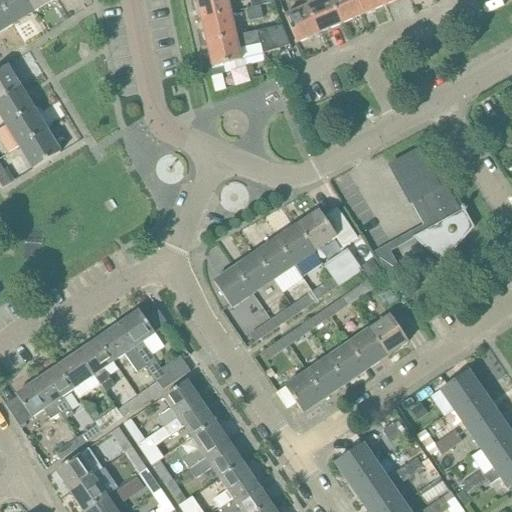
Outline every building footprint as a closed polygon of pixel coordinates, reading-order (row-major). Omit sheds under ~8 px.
[(0,0),(0,4),(12,25),(34,12),(25,0),(0,0)] [(25,0),(34,12),(53,0),(25,0)] [(197,0),(202,20),(231,14),(227,0),(197,0)] [(305,0),(309,7),(320,33),(342,24),(332,0),(305,0)] [(332,0),(342,24),(364,15),(357,0),(332,0)] [(357,0),(364,15),(386,5),(383,0),(357,0)] [(0,32),(12,25),(0,4),(0,32)] [(245,11),(248,23),(264,20),(261,7),(245,11)] [(297,43),(320,33),(309,7),(285,17),(297,43)] [(231,14),(202,20),(207,43),(236,37),(231,14)] [(254,32),(236,37),(207,43),(212,67),(222,65),(224,74),(249,68),(248,59),(242,60),(239,49),(260,45),(263,54),(290,46),(281,24),(254,32)] [(0,70),(0,99),(21,87),(8,66),(0,70)] [(21,87),(0,99),(0,115),(7,127),(35,110),(21,87)] [(35,110),(7,127),(20,148),(48,131),(35,110)] [(61,153),(48,131),(20,148),(33,170),(61,153)] [(442,170),(432,176),(418,151),(390,166),(411,203),(418,199),(433,226),(414,239),(442,264),(474,228),(463,211),(466,210),(465,207),(463,208),(442,170)] [(0,166),(0,183),(3,188),(14,181),(6,166),(2,169),(0,166)] [(319,211),(297,226),(315,252),(336,238),(343,248),(357,238),(337,209),(324,218),(319,211)] [(277,240),(295,266),(315,252),(297,226),(277,240)] [(274,280),(295,266),(277,240),(256,254),(274,280)] [(374,253),(390,280),(402,273),(387,246),(374,253)] [(253,295),(274,280),(256,254),(235,268),(253,295)] [(371,259),(357,268),(360,273),(367,282),(379,274),(371,259)] [(355,265),(334,280),(339,287),(360,273),(357,268),(355,265)] [(232,309),(253,295),(235,268),(214,283),(232,309)] [(319,301),(339,287),(334,280),(314,293),(319,301)] [(372,290),(367,282),(346,296),(351,304),(372,290)] [(319,301),(314,293),(293,308),(298,315),(319,301)] [(351,304),(346,296),(325,310),(330,318),(351,304)] [(298,315),(293,308),(271,322),(276,329),(298,315)] [(330,318),(325,310),(304,325),(309,333),(330,318)] [(139,311),(118,326),(147,367),(158,383),(163,390),(190,372),(180,356),(161,369),(143,343),(155,334),(139,311)] [(390,316),(369,330),(387,357),(408,342),(390,316)] [(255,344),(276,329),(271,322),(250,336),(255,344)] [(304,325),(283,339),(288,347),(309,333),(304,325)] [(118,326),(98,339),(114,362),(125,355),(138,373),(147,367),(118,326)] [(348,344),(366,371),(387,357),(369,330),(348,344)] [(98,339),(77,353),(93,377),(93,376),(105,394),(115,387),(103,370),(114,362),(98,339)] [(267,361),(288,347),(283,339),(262,353),(267,361)] [(366,371),(348,344),(327,359),(345,385),(366,371)] [(77,353),(57,367),(73,391),(93,377),(77,353)] [(306,373),(324,400),(345,385),(327,359),(306,373)] [(62,398),(73,391),(57,367),(37,381),(64,421),(73,415),(62,398)] [(441,390),(454,410),(482,392),(468,372),(441,390)] [(324,400),(306,373),(285,387),(303,414),(324,400)] [(64,421),(37,381),(16,395),(19,399),(8,406),(7,405),(6,405),(20,427),(43,411),(50,421),(59,415),(64,421)] [(157,420),(163,428),(201,402),(187,381),(164,397),(172,410),(157,420)] [(158,383),(137,397),(138,398),(142,404),(163,391),(158,383)] [(482,392),(454,410),(468,430),(495,411),(482,392)] [(138,398),(117,412),(122,418),(142,404),(138,398)] [(144,441),(137,445),(151,466),(158,461),(163,458),(155,447),(170,438),(184,428),(185,428),(192,438),(215,422),(201,402),(163,428),(161,429),(149,438),(144,441)] [(421,404),(411,411),(418,421),(428,414),(421,404)] [(115,408),(94,422),(96,426),(101,432),(122,418),(117,412),(115,408)] [(509,431),(495,411),(468,430),(482,450),(509,431)] [(137,445),(144,441),(131,421),(124,425),(137,445)] [(229,443),(215,422),(192,438),(200,450),(183,461),(189,470),(229,443)] [(392,425),(383,431),(389,441),(399,435),(392,425)] [(96,426),(76,439),(81,446),(101,432),(96,426)] [(111,434),(125,454),(132,449),(119,429),(111,434)] [(482,450),(495,469),(511,457),(511,435),(509,431),(482,450)] [(445,439),(452,449),(462,442),(455,432),(445,439)] [(76,439),(56,454),(60,460),(61,460),(81,446),(76,439)] [(452,449),(445,439),(435,446),(442,456),(452,449)] [(212,469),(219,479),(243,463),(229,443),(189,470),(196,480),(212,469)] [(349,483),(376,464),(363,445),(335,463),(349,483)] [(69,492),(92,476),(103,469),(89,449),(56,471),(69,492)] [(125,454),(139,474),(146,469),(132,449),(125,454)] [(511,457),(495,469),(509,489),(511,487),(511,457)] [(417,460),(407,467),(413,477),(423,470),(417,460)] [(158,461),(151,466),(165,486),(173,481),(160,461),(159,462),(158,461)] [(213,501),(219,509),(257,484),(243,463),(219,479),(228,491),(213,501)] [(362,503),(390,484),(376,464),(349,483),(362,503)] [(403,484),(413,477),(407,467),(396,474),(403,484)] [(160,490),(146,469),(139,474),(153,495),(160,490)] [(489,482),(482,471),(471,478),(479,489),(489,482)] [(69,492),(83,511),(106,496),(92,476),(69,492)] [(461,485),(465,491),(468,496),(479,489),(471,478),(461,485)] [(449,490),(441,479),(432,486),(420,494),(428,504),(449,490)] [(173,481),(165,486),(179,507),(186,501),(173,481)] [(233,500),(241,511),(257,511),(270,504),(257,484),(219,509),(219,510),(233,500)] [(362,503),(368,511),(391,511),(403,504),(390,484),(362,503)] [(155,511),(170,511),(174,510),(160,490),(153,495),(161,508),(155,511)] [(473,502),(468,496),(465,491),(457,497),(465,508),(473,502)] [(441,500),(448,510),(449,511),(463,511),(450,493),(441,500)] [(116,511),(106,496),(83,511),(116,511)] [(186,501),(179,507),(182,511),(201,511),(192,499),(187,502),(186,501)] [(432,505),(437,511),(445,511),(448,510),(441,500),(432,505)]
